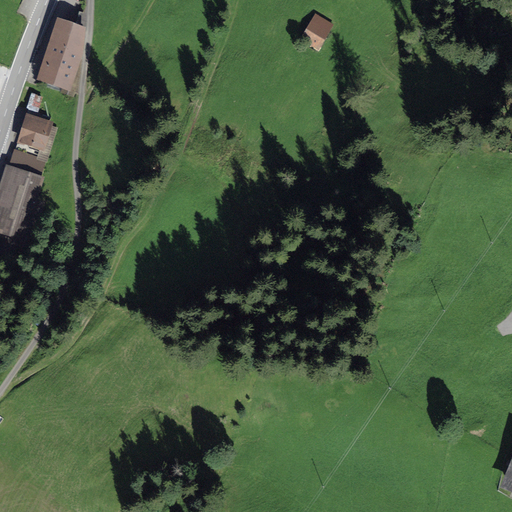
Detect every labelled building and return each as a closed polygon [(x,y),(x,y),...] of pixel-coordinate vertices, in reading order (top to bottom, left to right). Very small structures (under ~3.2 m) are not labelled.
[(335,29),(317,18),(303,42),(320,53),(335,29)] [(86,30),(61,22),(41,82),(71,91),(82,61),(86,30)] [(40,109),(43,95),(31,93),(29,106),(40,109)] [(53,124),(28,116),(19,143),(44,151),(53,124)] [(42,178),(8,166),(0,189),(0,233),(21,240),(42,178)] [(511,460),(503,481),(511,484),(511,460)]
